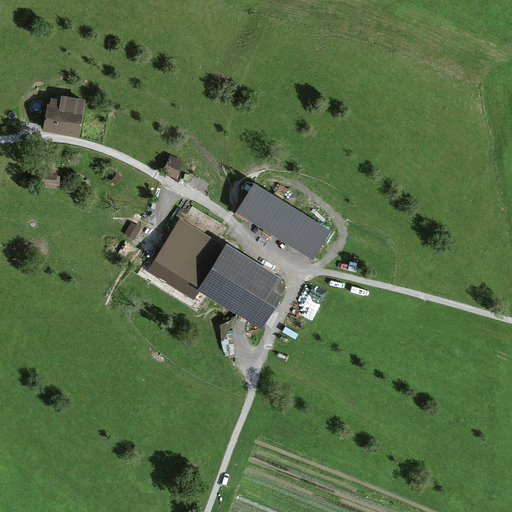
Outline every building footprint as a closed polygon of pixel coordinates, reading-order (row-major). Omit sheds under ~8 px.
[(48,102),(45,102),(41,128),(76,134),(81,107),(60,103),(60,100),(49,98),(48,102)] [(184,162),(170,155),(163,170),(176,177),(184,162)] [(30,170),(29,183),(56,184),(56,171),(30,170)] [(332,226),(254,178),(235,209),(313,257),(332,226)] [(180,216),(155,257),(199,283),(197,287),(261,326),(282,291),(274,286),(282,273),(226,239),(223,243),(180,216)] [(136,239),(142,228),(133,224),(128,235),(136,239)]
